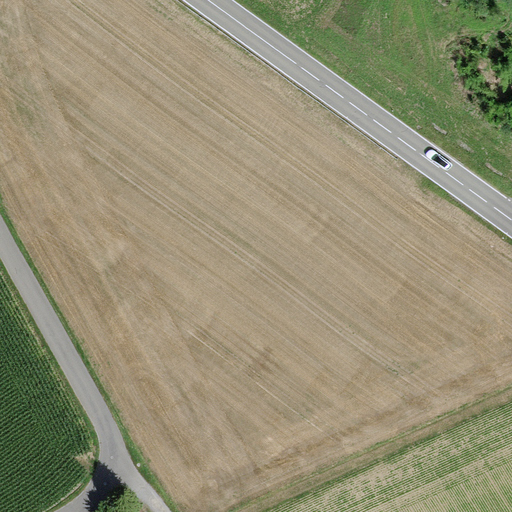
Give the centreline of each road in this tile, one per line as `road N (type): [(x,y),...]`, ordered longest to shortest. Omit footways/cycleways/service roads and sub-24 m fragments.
road 1 (secondary): [(201,0),(511,222)]
road 2 (residential): [(68,511),(114,468),(113,443),(0,230)]
